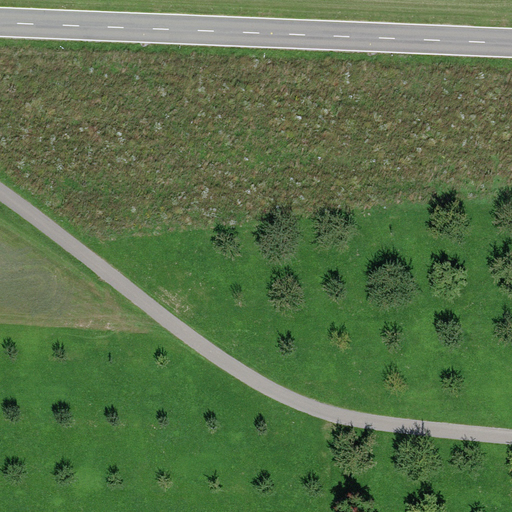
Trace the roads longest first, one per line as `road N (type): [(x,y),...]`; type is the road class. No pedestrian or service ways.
road 1 (unclassified): [(0,194),(240,371),(312,409),(511,436)]
road 2 (secondary): [(511,43),(0,24)]
